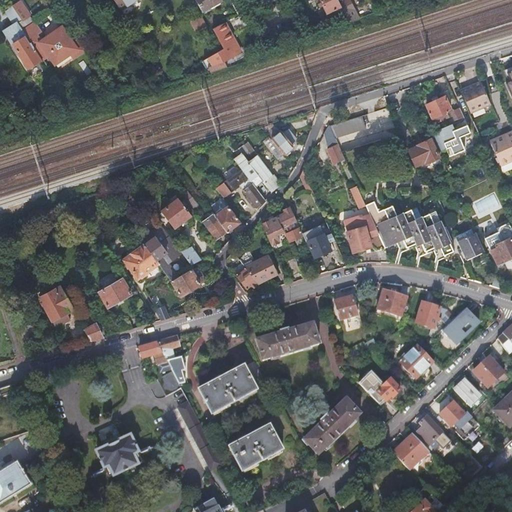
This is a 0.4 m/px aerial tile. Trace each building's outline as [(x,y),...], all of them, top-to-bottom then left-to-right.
[(115,0),(123,11),(139,0),(115,0)] [(195,0),(203,13),(222,2),(220,0),(195,0)] [(320,0),(327,14),(341,7),(337,0),(320,0)] [(337,0),(341,7),(346,15),(350,24),(352,23),(359,21),(348,0),(337,0)] [(12,6),(15,11),(22,21),(19,23),(23,28),(33,21),(29,16),(30,15),(21,1),(12,6)] [(12,6),(5,12),(14,25),(5,30),(29,68),(43,60),(23,28),(19,23),(22,21),(15,11),(12,6)] [(201,18),(192,22),(197,31),(205,26),(201,18)] [(33,21),(23,28),(28,35),(32,42),(43,60),(49,56),(55,64),(71,54),(75,60),(85,54),(76,40),(72,43),(62,27),(41,40),(37,34),(40,32),(33,21)] [(222,24),(212,30),(223,49),(214,55),(216,60),(236,50),(228,35),(231,34),(229,29),(226,31),(222,24)] [(88,52),(83,44),(79,38),(76,40),(85,54),(88,52)] [(212,74),(226,69),(223,63),(210,70),(212,74)] [(460,93),(470,115),(491,105),(480,81),(472,85),(473,88),(460,93)] [(459,91),(460,93),(473,88),(472,85),(459,91)] [(27,98),(23,92),(17,96),(21,102),(27,98)] [(438,99),(433,101),(425,104),(434,123),(447,117),(445,112),(450,110),(444,96),(438,99)] [(463,118),(459,107),(454,109),(456,114),(452,115),(455,122),(463,118)] [(330,125),(335,138),(367,128),(363,116),(330,125)] [(283,155),(288,152),(292,149),(274,126),(265,133),(271,140),(283,155)] [(511,146),(511,130),(506,133),(507,136),(508,138),(499,142),(498,140),(491,143),(502,168),(511,163),(511,146)] [(406,145),(413,162),(423,158),(424,160),(430,158),(432,161),(432,162),(439,159),(440,158),(438,154),(438,153),(431,139),(430,135),(416,141),(413,140),(407,143),(406,145)] [(434,138),(431,139),(438,153),(440,151),(434,138)] [(278,159),(283,155),(271,140),(266,145),(278,159)] [(341,151),(349,169),(378,160),(376,152),(382,150),(379,140),(341,151)] [(260,177),(272,192),(280,186),(258,155),(254,158),(244,145),(239,149),(260,177)] [(243,160),(238,165),(242,170),(243,172),(252,183),(256,180),(260,177),(239,149),(236,151),(243,160)] [(256,207),(265,200),(255,187),(252,183),(243,172),(242,170),(228,181),(235,191),(241,187),(244,191),(248,197),(246,198),(251,205),(253,203),(256,207)] [(235,191),(228,181),(225,183),(232,193),(235,191)] [(232,193),(225,183),(217,189),(225,199),(232,193)] [(182,195),(196,213),(201,209),(187,191),(182,195)] [(178,198),(161,211),(175,228),(191,216),(178,198)] [(223,210),(228,206),(221,198),(211,206),(216,212),(222,208),(223,210)] [(373,224),(383,247),(396,241),(398,244),(396,245),(399,250),(406,248),(407,249),(413,247),(417,254),(424,251),(425,254),(432,252),(435,258),(442,256),(443,258),(454,254),(436,214),(416,223),(411,212),(398,218),(393,208),(379,214),(374,204),(366,207),(373,224)] [(216,215),(227,231),(231,228),(240,222),(228,206),(223,210),(222,208),(216,212),(214,213),(216,215)] [(276,218),(281,228),(282,228),(288,242),(301,236),(295,222),(296,222),(290,207),(282,211),(284,214),(276,218)] [(218,239),(227,231),(216,215),(214,213),(211,209),(201,217),(218,239)] [(261,225),(271,247),(279,244),(276,234),(282,231),(281,228),(276,218),(261,225)] [(376,251),(384,249),(383,247),(373,224),(347,232),(353,252),(370,247),(376,251)] [(181,251),(173,240),(161,225),(158,227),(170,243),(180,256),(183,254),(181,251)] [(324,226),(321,228),(324,236),(328,234),(331,233),(329,230),(327,231),(324,226)] [(144,246),(158,265),(167,278),(171,283),(177,278),(178,277),(169,264),(180,256),(170,243),(158,227),(140,240),(144,245),(144,246)] [(305,243),(307,242),(314,257),(331,250),(328,242),(331,241),(328,234),(324,236),(321,228),(312,232),(302,236),(305,243)] [(465,258),(484,251),(475,231),(457,239),(465,258)] [(499,231),(484,237),(496,263),(508,258),(508,259),(511,260),(511,259),(511,238),(511,237),(503,241),(499,231)] [(137,279),(158,265),(144,246),(124,260),(137,279)] [(191,247),(181,251),(183,254),(190,263),(200,259),(191,247)] [(245,269),(256,284),(277,275),(269,257),(244,268),(245,269)] [(294,275),(301,272),(295,259),(288,262),(294,275)] [(248,290),(256,284),(245,269),(244,268),(242,265),(234,270),(237,275),(248,290)] [(204,281),(194,267),(191,268),(178,277),(177,278),(171,283),(181,298),(200,286),(199,284),(204,281)] [(104,290),(100,292),(108,307),(131,295),(123,280),(118,282),(115,275),(112,274),(102,279),(101,283),(104,290)] [(63,302),(69,299),(61,285),(55,288),(56,290),(41,299),(54,322),(69,314),(63,302)] [(388,293),(382,313),(401,318),(406,298),(388,293)] [(351,299),(334,304),(339,323),(357,318),(351,299)] [(440,308),(422,303),(415,323),(431,328),(429,333),(434,338),(440,331),(446,326),(454,318),(447,311),(444,313),(442,312),(439,311),(440,308)] [(165,308),(157,311),(162,321),(171,319),(165,308)] [(478,322),(472,317),(470,319),(467,316),(462,311),(454,318),(446,326),(440,331),(446,337),(449,340),(452,337),(457,342),(478,322)] [(69,314),(54,322),(57,327),(71,319),(69,314)] [(497,339),(494,342),(506,356),(508,355),(511,351),(511,324),(510,326),(497,339)] [(96,325),(86,330),(92,342),(104,339),(96,325)] [(281,334),(256,341),(262,361),(270,359),(271,361),(310,350),(309,347),(318,345),(313,325),(289,331),(289,329),(280,331),(281,334)] [(433,339),(434,338),(429,333),(427,330),(425,331),(433,339)] [(176,337),(157,343),(162,356),(171,369),(172,371),(180,385),(185,383),(182,372),(185,371),(182,357),(173,359),(171,349),(175,348),(178,345),(176,337)] [(374,340),(344,358),(345,363),(373,347),(375,345),(374,340)] [(157,343),(139,348),(142,358),(152,356),(161,372),(171,369),(162,356),(157,343)] [(421,350),(417,345),(399,363),(415,379),(421,373),(427,367),(433,362),(421,350)] [(488,359),(473,373),(488,388),(503,374),(488,359)] [(245,367),(199,391),(212,415),(257,391),(245,367)] [(427,367),(421,373),(423,375),(430,369),(427,367)] [(167,396),(181,388),(180,385),(172,371),(158,379),(167,396)] [(382,383),(370,371),(364,377),(365,379),(370,374),(380,384),(382,383)] [(399,390),(389,379),(382,386),(380,385),(382,384),(382,383),(380,384),(370,374),(365,379),(364,377),(357,383),(380,406),(391,395),(393,396),(399,390)] [(465,382),(455,391),(469,406),(479,396),(465,382)] [(511,395),(494,412),(507,426),(511,421),(511,395)] [(321,425),(304,442),(318,456),(325,450),(326,452),(354,424),(353,422),(359,416),(345,401),(327,419),(326,417),(319,423),(321,425)] [(212,470),(222,465),(189,403),(179,408),(212,470)] [(444,407),(437,413),(450,427),(463,414),(452,403),(446,409),(444,407)] [(433,417),(446,431),(450,427),(437,413),(433,417)] [(427,417),(417,427),(420,430),(417,432),(429,445),(442,432),(427,417)] [(270,427),(230,449),(242,472),(282,450),(270,427)] [(392,455),(408,471),(429,452),(413,435),(392,455)] [(104,449),(96,453),(103,467),(106,472),(108,477),(140,461),(138,455),(135,450),(128,436),(128,437),(120,440),(104,449)] [(153,441),(135,450),(138,455),(155,446),(153,441)] [(19,465),(0,475),(0,506),(32,488),(19,465)] [(88,481),(106,472),(103,467),(85,476),(88,481)] [(313,507),(327,499),(324,494),(310,501),(313,507)] [(194,511),(221,511),(215,500),(194,511)] [(427,511),(428,511),(430,509),(424,502),(413,511),(427,511)]
